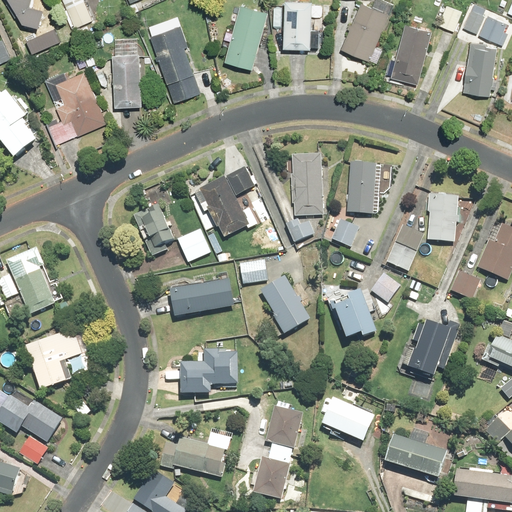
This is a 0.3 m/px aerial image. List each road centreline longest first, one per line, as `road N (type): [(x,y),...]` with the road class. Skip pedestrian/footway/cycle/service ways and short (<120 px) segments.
road 1 (residential): [(72,192),(277,111),(368,114),(511,167)]
road 2 (residential): [(72,192),(124,309),(138,364),(131,413),(75,511)]
